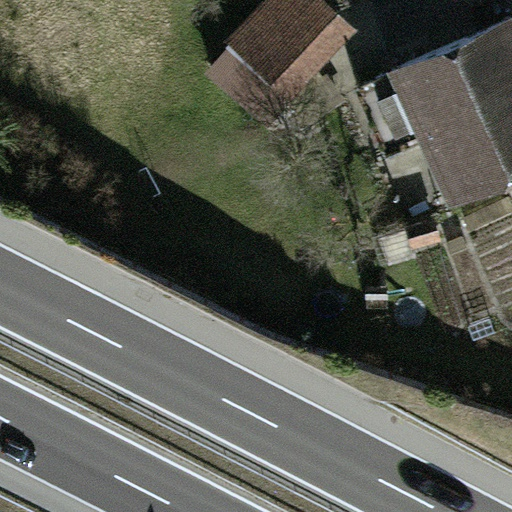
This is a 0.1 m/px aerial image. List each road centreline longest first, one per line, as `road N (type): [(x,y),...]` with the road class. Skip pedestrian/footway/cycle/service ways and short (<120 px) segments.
road 1 (motorway): [(447,511),(0,281)]
road 2 (motorway): [(0,422),(173,511)]
